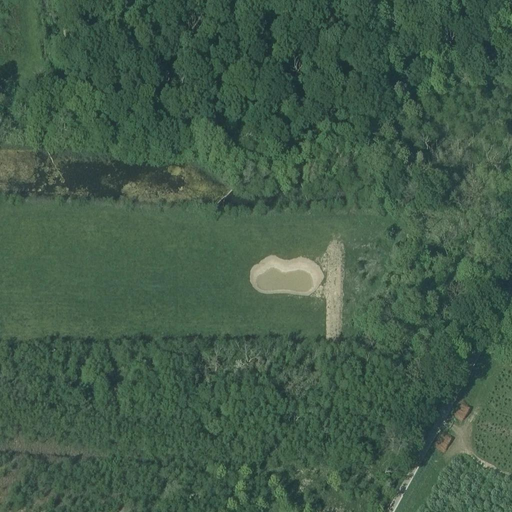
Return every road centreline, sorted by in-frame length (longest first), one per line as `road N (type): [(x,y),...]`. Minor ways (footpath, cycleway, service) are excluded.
road 1 (unclassified): [(389,511),(511,286)]
road 2 (track): [(0,93),(57,80),(68,60),(62,0)]
